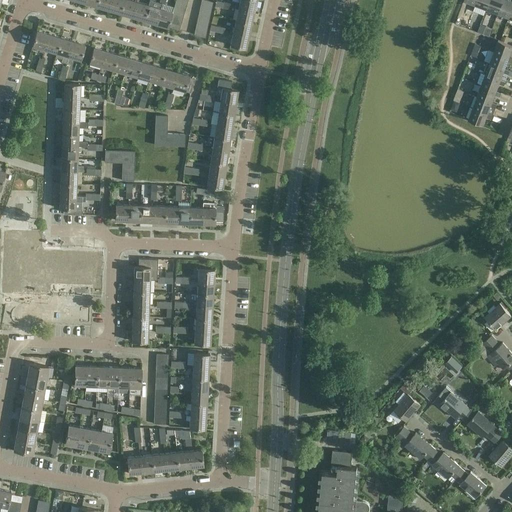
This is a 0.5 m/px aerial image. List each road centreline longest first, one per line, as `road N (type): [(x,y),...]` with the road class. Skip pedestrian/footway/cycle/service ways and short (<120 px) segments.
road 1 (secondary): [(270,482),(292,193),(330,0)]
road 2 (residential): [(0,428),(16,345),(108,339),(114,243)]
road 3 (residential): [(258,69),(23,1)]
road 4 (residential): [(220,480),(232,246)]
road 5 (residential): [(232,246),(258,69)]
road 6 (residential): [(117,490),(0,465)]
